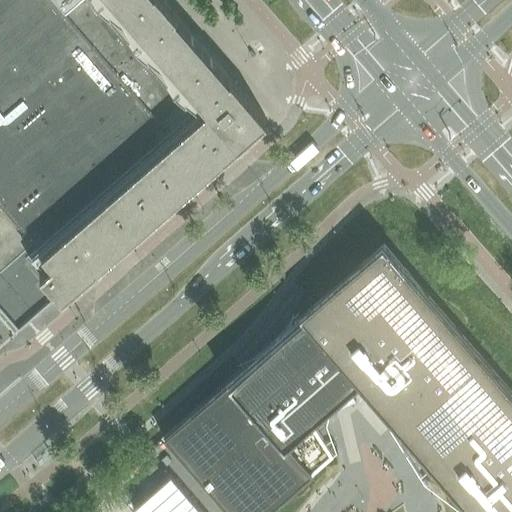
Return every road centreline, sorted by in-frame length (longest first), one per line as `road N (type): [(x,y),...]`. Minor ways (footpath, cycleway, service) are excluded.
road 1 (tertiary): [(0,468),(404,106)]
road 2 (tertiary): [(382,81),(0,415)]
road 3 (secondary): [(404,106),(511,226)]
